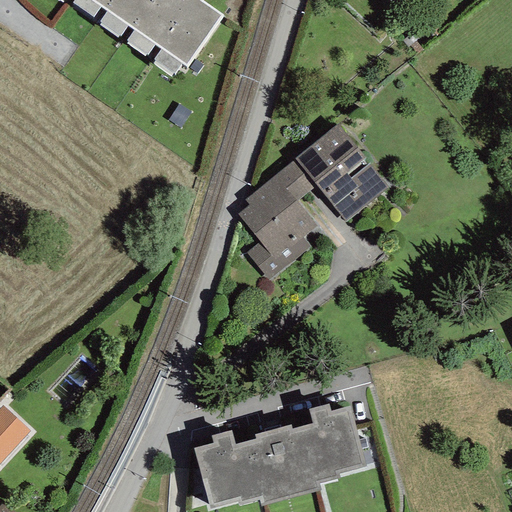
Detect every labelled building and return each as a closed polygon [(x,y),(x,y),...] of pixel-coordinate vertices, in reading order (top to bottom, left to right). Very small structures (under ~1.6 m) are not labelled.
[(74,0),(73,2),(93,17),(100,8),(106,13),(100,21),(119,35),(127,24),(137,31),(130,40),(147,52),(154,42),(165,49),(158,59),(173,70),(181,59),(186,63),(219,17),(195,0),(74,0)] [(318,186),(346,223),(388,188),(338,124),(295,157),(318,186)] [(269,280),(310,247),(303,239),(320,225),(299,201),(318,186),(295,157),(243,200),(248,205),(237,214),(260,242),(246,253),(269,280)] [(2,406),(0,408),(0,463),(30,431),(2,406)] [(258,501),(260,507),(321,491),(319,485),(340,479),(339,475),(365,468),(348,408),(328,413),(326,406),(309,411),(313,424),(290,430),(289,426),(255,435),(256,439),(233,445),(230,432),(211,437),(213,443),(194,449),(211,507),(237,499),(239,506),(258,501)] [(0,511),(13,511),(2,502),(0,504),(0,511)]
